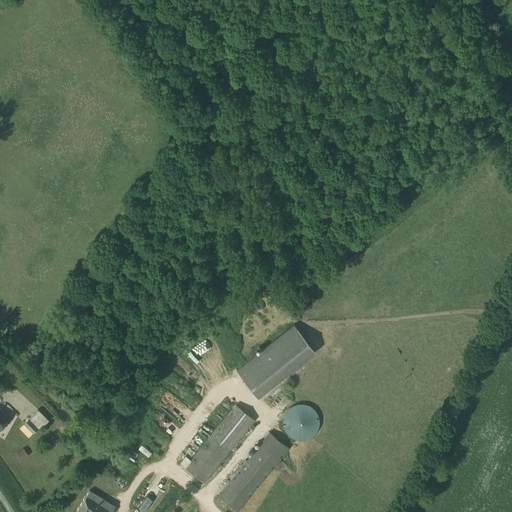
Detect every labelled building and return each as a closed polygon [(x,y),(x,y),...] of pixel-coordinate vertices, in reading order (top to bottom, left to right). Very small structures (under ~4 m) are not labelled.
[(315,351),(295,325),(237,370),(257,396),(315,351)] [(315,420),(315,419),(315,415),(314,412),(312,409),(310,406),(308,404),(305,403),(301,401),(297,401),(294,401),(291,402),(287,404),(283,406),(281,409),(279,412),(278,415),(278,419),(278,422),(279,426),(281,429),(283,432),(285,434),(288,436),(293,438),(296,438),(300,438),(303,437),(306,436),(309,433),(311,431),(314,427),(315,424),(315,420)] [(255,420),(236,404),(190,460),(186,457),(180,464),(204,483),(255,420)] [(9,414),(0,408),(0,429),(1,429),(9,414)] [(38,428),(28,419),(23,424),(33,433),(38,428)] [(289,448),(269,433),(219,495),(238,510),(289,448)] [(23,449),(16,454),(21,461),(28,455),(23,449)] [(110,511),(114,506),(90,490),(85,498),(76,511),(75,511),(110,511)]
